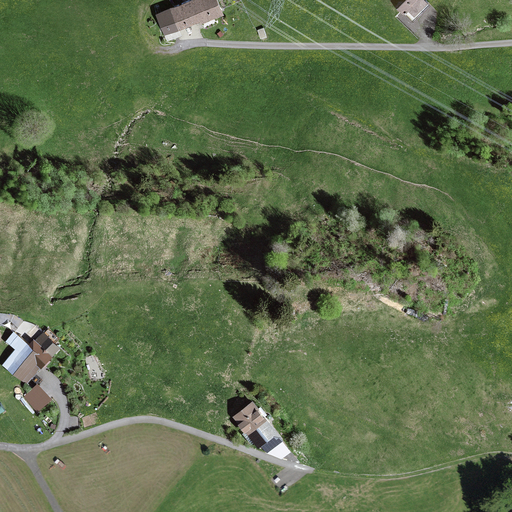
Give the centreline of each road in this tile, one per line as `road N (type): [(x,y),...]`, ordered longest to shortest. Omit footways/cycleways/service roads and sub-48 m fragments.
road 1 (track): [(511,457),(403,476),(314,472),(238,444),(181,474),(149,511)]
road 2 (track): [(511,41),(177,42)]
